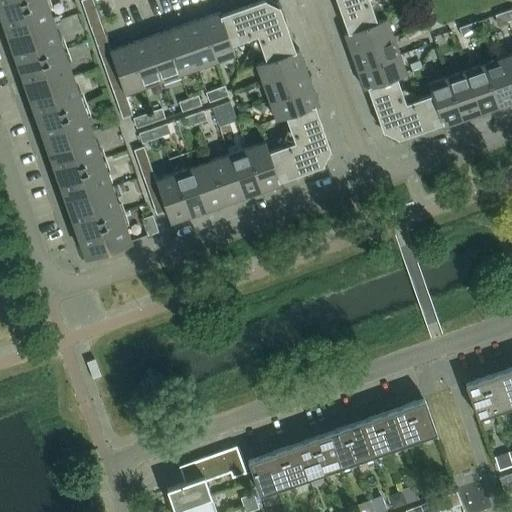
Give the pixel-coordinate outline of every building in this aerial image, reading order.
[(0,0),(0,15),(8,38),(54,22),(46,0),(0,0)] [(91,0),(81,0),(84,9),(94,6),(91,0)] [(265,0),(261,0),(221,14),(231,44),(257,35),(270,5),(266,3),(265,0)] [(336,0),(338,5),(347,31),(376,21),(368,0),(336,0)] [(71,4),(59,8),(63,17),(74,12),(71,4)] [(270,5),(257,35),(266,60),(295,50),(286,24),(279,6),(274,7),(270,5)] [(94,6),(84,9),(87,18),(97,15),(94,6)] [(511,20),(511,8),(503,11),(507,22),(511,20)] [(220,11),(201,18),(216,61),(235,54),(231,44),(221,14),(220,11)] [(507,22),(503,11),(494,15),(497,25),(507,22)] [(97,15),(87,18),(91,27),(100,24),(97,15)] [(347,31),(344,32),(350,51),(393,36),(386,17),(376,21),(347,31)] [(201,18),(182,24),(198,67),(216,61),(201,18)] [(482,31),(479,21),(470,24),(473,34),(482,31)] [(27,93),(74,77),(54,22),(8,38),(27,93)] [(100,24),(91,27),(94,36),(103,33),(100,24)] [(182,24),(164,30),(180,73),(198,67),(182,24)] [(473,34),(470,24),(460,27),(463,37),(473,34)] [(164,30),(146,37),(161,80),(180,73),(164,30)] [(103,33),(94,36),(97,45),(106,42),(103,33)] [(393,36),(350,51),(357,70),(399,55),(393,36)] [(146,37),(128,43),(143,86),(161,80),(146,37)] [(106,42),(97,45),(100,54),(110,51),(106,42)] [(128,43),(110,50),(125,92),(143,86),(128,43)] [(266,60),(256,64),(262,82),(305,67),(298,48),(295,50),(266,60)] [(110,51),(100,54),(103,63),(113,60),(110,51)] [(511,53),(501,57),(511,88),(511,53)] [(399,55),(357,70),(363,88),(367,87),(396,77),(406,73),(399,55)] [(511,88),(501,57),(483,63),(498,106),(511,101),(511,88)] [(113,60),(103,63),(107,72),(116,69),(113,60)] [(483,63),(465,70),(480,112),(498,106),(483,63)] [(305,67),(262,82),(269,101),(312,86),(305,67)] [(116,69),(107,72),(110,81),(119,78),(116,69)] [(465,70),(446,76),(462,119),(480,112),(465,70)] [(446,76),(427,83),(431,93),(441,122),(443,126),(462,119),(446,76)] [(74,77),(27,93),(47,148),(93,131),(74,77)] [(396,77),(367,87),(372,100),(383,131),(388,129),(392,131),(405,102),(401,90),(396,77)] [(119,78),(110,81),(113,90),(122,87),(119,78)] [(209,102),(228,95),(225,86),(206,93),(209,102)] [(312,86),(269,101),(276,120),(286,116),(315,105),(318,104),(312,86)] [(122,87),(113,90),(116,99),(126,96),(122,87)] [(405,102),(392,131),(396,133),(397,138),(441,122),(431,93),(405,102)] [(201,105),(198,95),(189,98),(192,108),(201,105)] [(126,96),(116,99),(119,109),(129,105),(126,96)] [(192,108),(189,98),(179,102),(183,112),(192,108)] [(129,105),(119,109),(123,118),(132,114),(129,105)] [(315,105),(286,116),(290,129),(295,142),(323,155),(325,151),(330,150),(319,119),(315,105)] [(162,108),(153,112),(156,121),(165,118),(162,108)] [(207,120),(204,111),(194,114),(198,123),(207,120)] [(137,128),(156,121),(153,112),(134,118),(137,128)] [(198,123),(194,114),(185,117),(188,126),(198,123)] [(167,123),(158,127),(161,136),(170,132),(167,123)] [(142,143),(161,136),(158,127),(139,134),(142,143)] [(112,186),(93,131),(47,148),(66,202),(112,186)] [(265,141),(246,147),(261,190),(280,183),(279,180),(269,151),(265,141)] [(295,142),(269,151),(279,180),(323,164),(322,159),(323,155),(295,142)] [(144,147),(134,150),(137,159),(147,156),(144,147)] [(246,147),(228,154),(243,196),(261,190),(246,147)] [(228,154),(210,160),(225,202),(243,196),(228,154)] [(147,156),(137,159),(140,169),(150,165),(147,156)] [(210,160),(192,166),(207,209),(225,202),(210,160)] [(150,165),(140,169),(144,178),(153,174),(150,165)] [(192,166),(174,173),(189,215),(207,209),(192,166)] [(174,173),(155,179),(157,184),(160,193),(163,202),(166,211),(170,222),(189,215),(174,173)] [(153,174),(144,178),(147,187),(157,184),(155,179),(153,174)] [(157,184),(147,187),(150,196),(160,193),(157,184)] [(131,240),(112,186),(66,202),(85,257),(131,240)] [(160,193),(150,196),(153,205),(163,202),(160,193)] [(163,202),(153,205),(157,215),(166,211),(163,202)] [(158,231),(157,227),(152,215),(142,219),(148,235),(158,231)] [(511,365),(498,371),(510,405),(511,404),(511,365)] [(498,371),(482,377),(494,410),(510,405),(498,371)] [(477,416),(494,410),(482,377),(465,382),(477,416)] [(424,397),(407,403),(419,437),(436,431),(424,397)] [(407,403),(391,408),(403,442),(419,437),(407,403)] [(387,448),(403,442),(391,408),(375,414),(387,448)] [(375,414),(359,420),(371,454),(387,448),(375,414)] [(356,459),(371,454),(359,420),(344,425),(356,459)] [(344,425),(328,431),(340,465),(356,459),(344,425)] [(328,431),(312,436),(324,470),(340,465),(328,431)] [(308,476),(324,470),(312,436),(296,442),(308,476)] [(296,442),(280,448),(292,482),(308,476),(296,442)] [(179,465),(185,481),(167,488),(174,508),(211,495),(205,480),(230,471),(232,476),(246,472),(236,445),(179,465)] [(280,448),(264,453),(276,487),(292,482),(280,448)] [(511,465),(511,459),(509,452),(496,457),(500,470),(511,465)] [(260,493),(276,487),(264,453),(248,459),(260,493)] [(508,474),(500,477),(504,488),(511,485),(508,474)] [(461,503),(457,490),(443,495),(447,508),(461,503)] [(241,499),(244,506),(256,501),(253,494),(241,499)] [(216,511),(213,501),(211,495),(174,508),(175,511),(216,511)] [(443,495),(435,498),(440,510),(447,508),(443,495)] [(435,498),(421,505),(423,511),(435,511),(440,510),(435,498)] [(375,511),(370,499),(355,505),(358,511),(375,511)] [(249,511),(259,508),(256,501),(244,506),(245,511),(249,511)]
